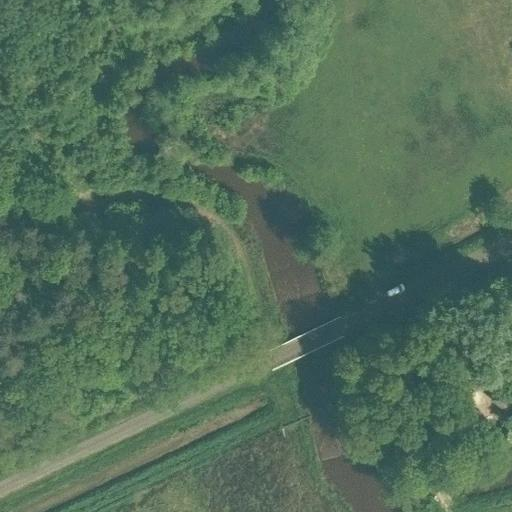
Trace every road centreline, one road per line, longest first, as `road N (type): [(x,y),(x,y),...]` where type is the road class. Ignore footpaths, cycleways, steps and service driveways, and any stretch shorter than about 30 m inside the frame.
road 1 (unclassified): [(0,489),(511,245)]
road 2 (track): [(446,460),(409,294)]
